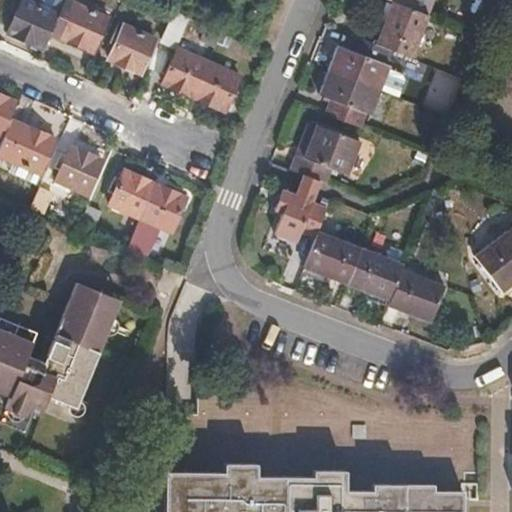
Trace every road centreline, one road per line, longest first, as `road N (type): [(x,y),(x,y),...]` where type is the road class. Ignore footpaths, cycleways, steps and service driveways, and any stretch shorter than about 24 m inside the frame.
road 1 (residential): [(309,0),(216,227),(224,276),(251,300),(449,375),(508,363)]
road 2 (unknown): [(0,454),(99,494),(183,278),(221,262)]
road 3 (residential): [(215,162),(0,64)]
road 4 (residential): [(508,363),(505,511)]
